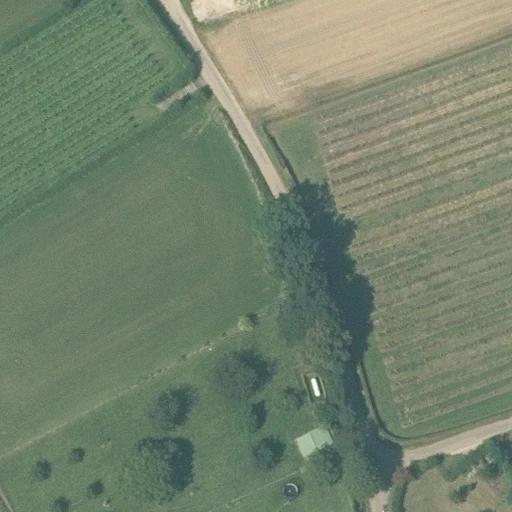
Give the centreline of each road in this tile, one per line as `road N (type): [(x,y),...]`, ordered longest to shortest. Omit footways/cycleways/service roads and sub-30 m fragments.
road 1 (unclassified): [(373,467),(291,212),(165,0)]
road 2 (unclassified): [(373,467),(511,421)]
